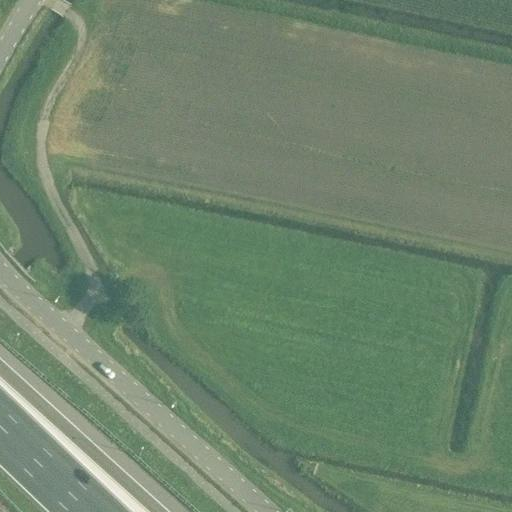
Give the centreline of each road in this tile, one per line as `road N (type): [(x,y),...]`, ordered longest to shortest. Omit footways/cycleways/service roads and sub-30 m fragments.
road 1 (tertiary): [(0,271),(264,511)]
road 2 (motorway): [(152,511),(0,395)]
road 3 (motorway): [(86,511),(0,428)]
